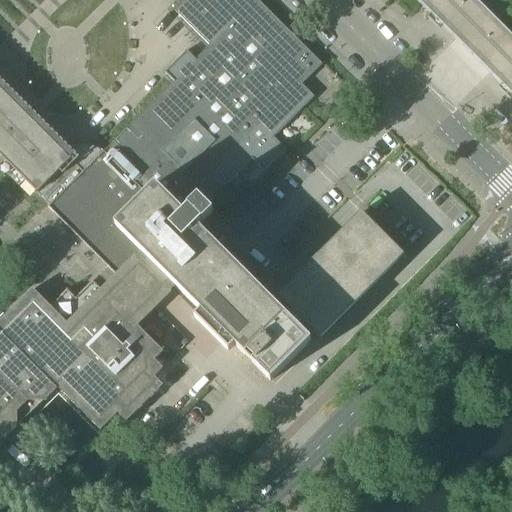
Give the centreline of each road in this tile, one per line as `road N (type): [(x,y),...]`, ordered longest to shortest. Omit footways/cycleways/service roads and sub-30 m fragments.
road 1 (tertiary): [(254,511),(511,251)]
road 2 (residential): [(511,187),(325,0)]
